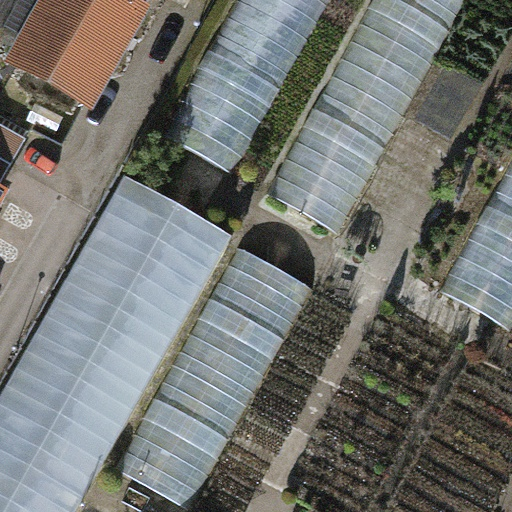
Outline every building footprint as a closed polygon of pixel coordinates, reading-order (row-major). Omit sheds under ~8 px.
[(157,5),(147,0),(57,0),(25,61),(104,103),(157,5)] [(322,0),(243,0),(175,127),(236,160),(322,0)] [(458,0),(368,0),(274,175),(343,212),(458,0)] [(39,140),(0,118),(0,160),(21,172),(39,140)] [(511,158),(446,280),(511,315),(511,158)] [(0,511),(75,511),(233,230),(132,174),(0,409),(0,511)] [(0,237),(21,195),(0,184),(0,237)] [(318,266),(254,230),(127,460),(190,495),(318,266)]
